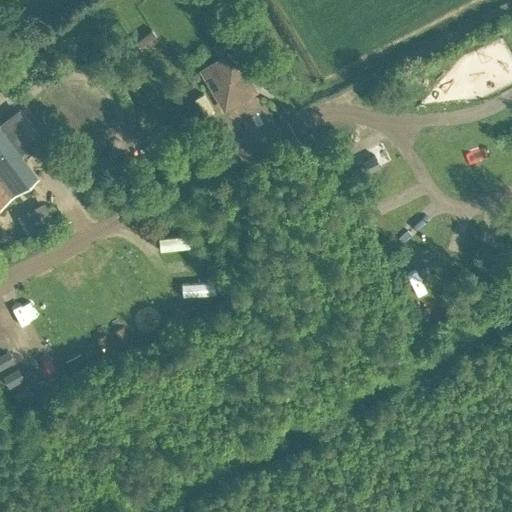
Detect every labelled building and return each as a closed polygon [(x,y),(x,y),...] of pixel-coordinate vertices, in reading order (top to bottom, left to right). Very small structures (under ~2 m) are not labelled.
[(139,47),(155,35),(151,29),(135,42),(139,47)] [(218,56),(235,45),(229,35),(211,45),(218,56)] [(198,69),(223,112),(258,92),(233,49),(198,69)] [(0,205),(38,178),(0,126),(0,205)] [(172,254),(190,252),(189,239),(171,241),(172,254)] [(184,275),(202,274),(201,261),(183,262),(184,275)] [(197,297),(215,295),(214,282),(196,284),(197,297)] [(142,341),(150,337),(143,324),(135,328),(142,341)] [(33,349),(46,381),(64,373),(51,342),(33,349)]
